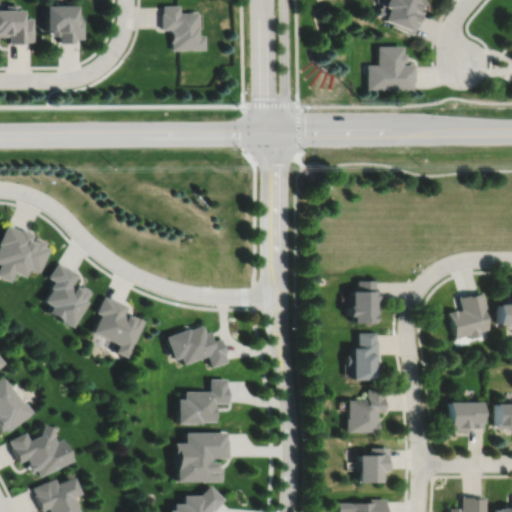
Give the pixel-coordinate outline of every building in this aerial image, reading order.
[(380,0),(379,3),(380,4),(379,6),(378,6),(375,14),(382,16),(381,18),(391,22),(390,24),(411,33),(414,25),(416,26),(422,10),(418,8),(419,5),(420,6),(422,0),(380,0)] [(0,8),(0,35),(6,35),(7,42),(23,42),(23,39),(32,39),(31,16),(21,17),(21,8),(17,8),(17,3),(4,3),(4,8),(0,8)] [(43,3),(44,29),(47,29),(50,29),(50,34),(57,34),(58,41),(73,41),(73,37),(82,37),(82,17),(77,17),(77,13),(75,13),(75,3),(43,3)] [(160,4),(160,11),(159,11),(159,28),(168,28),(168,41),(169,41),(169,48),(202,48),(202,34),(195,34),(195,11),(177,11),(177,4),(160,4)] [(375,44),(376,63),(365,63),(365,89),(412,88),(411,80),(413,80),(413,63),(401,63),(401,60),(404,60),(404,52),(401,52),(401,44),(375,44)] [(5,224),(0,234),(0,278),(8,282),(12,272),(23,277),(27,268),(36,272),(47,248),(42,246),(44,241),(32,236),(29,241),(28,240),(31,233),(19,228),(18,230),(5,224)] [(55,262),(46,276),(53,280),(48,287),(50,288),(43,300),(51,306),(47,312),(71,327),(87,301),(84,300),(89,292),(87,290),(88,289),(81,286),(79,285),(77,288),(74,285),(72,288),(69,285),(76,273),(63,265),(62,266),(55,262)] [(355,280),(355,289),(351,289),(351,291),(348,291),(348,306),(346,306),(346,316),(350,316),(350,323),(372,323),(372,314),(375,314),(375,306),(372,306),(372,303),(374,303),(374,287),(373,287),(373,280),(355,280)] [(473,292),(457,296),(460,309),(456,310),(455,308),(446,311),(453,338),(467,334),(468,338),(480,335),(479,331),(488,329),(483,308),(486,307),(482,291),(474,293),(473,292)] [(101,297),(94,311),(99,314),(91,332),(101,337),(100,339),(113,345),(109,353),(121,358),(140,320),(128,314),(127,317),(122,315),(122,316),(119,314),(123,306),(107,298),(107,299),(101,297)] [(496,304),(497,324),(511,324),(511,299),(505,299),(505,303),(496,304)] [(199,325),(186,329),(186,328),(162,337),(167,350),(173,348),(179,365),(203,356),(208,367),(224,361),(221,354),(223,353),(217,338),(209,341),(208,339),(209,339),(206,331),(201,332),(199,325)] [(355,332),(355,348),(348,348),(348,354),(344,354),(344,365),(348,365),(348,380),(372,379),(371,371),(375,371),(374,339),(373,339),(373,332),(355,332)] [(0,428),(2,427),(4,429),(31,409),(23,399),(21,400),(0,372),(0,428)] [(224,379),(207,379),(207,391),(181,391),(181,400),(174,400),(174,420),(199,420),(199,419),(212,418),(212,416),(213,416),(213,409),(212,409),(212,405),(211,405),(211,403),(225,403),(225,386),(224,386),(224,379)] [(365,389),(365,399),(345,399),(345,415),(344,415),(344,429),(377,429),(377,417),(375,417),(375,410),(383,410),(383,396),(382,396),(382,388),(365,389)] [(445,398),(445,425),(452,425),(452,429),(467,429),(467,426),(482,426),(482,398),(445,398)] [(511,400),(493,400),(493,426),(511,426),(511,428),(511,400)] [(39,432),(27,437),(23,429),(6,438),(10,445),(8,446),(16,461),(24,457),(26,461),(24,463),(28,470),(34,467),(37,474),(71,457),(60,435),(54,438),(51,432),(53,425),(42,421),(39,432)] [(223,429),(181,429),(181,439),(170,439),(170,452),(173,452),(173,478),(217,478),(217,476),(218,476),(218,469),(217,469),(217,466),(214,466),(214,459),(208,459),(208,455),(225,456),(225,438),(223,438),(223,429)] [(355,451),(355,459),(353,459),(353,469),(355,469),(355,480),(381,480),(381,468),(387,468),(387,445),(368,445),(368,451),(355,451)] [(47,479),(31,486),(34,493),(32,494),(39,509),(46,506),(48,511),(46,511),(80,511),(72,494),(80,491),(73,474),(49,485),(47,479)] [(197,493),(180,492),(180,501),(171,501),(170,507),(166,507),(165,511),(205,511),(209,508),(210,509),(221,497),(207,483),(197,493)] [(459,494),(459,509),(457,509),(457,506),(448,506),(448,511),(484,511),(484,496),(477,496),(477,494),(459,494)] [(493,506),(493,511),(511,511),(511,495),(511,502),(503,502),(503,506),(493,506)] [(334,500),(334,511),(385,511),(385,505),(384,505),(384,497),(367,497),(368,500),(334,500)]
